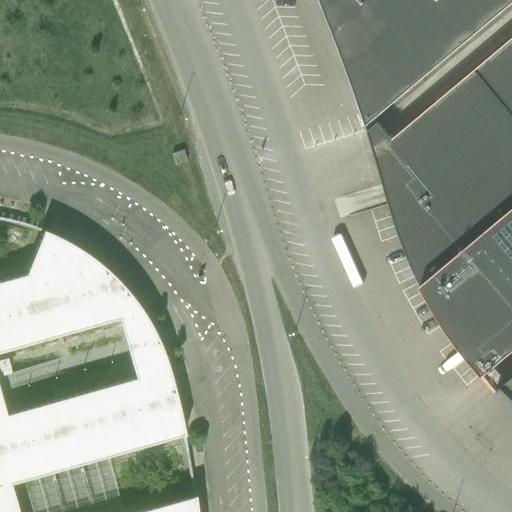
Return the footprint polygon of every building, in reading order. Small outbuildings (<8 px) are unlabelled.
[(367,131),(368,134),(370,134),(369,131),(379,123),(378,122),(369,130),(367,125),(511,2),(511,0),(319,0),(324,11),(327,9),(338,22),(331,28),(347,71),(352,67),(376,95),(360,109),(367,131)] [(370,134),(368,134),(389,204),(389,205),(392,216),(396,226),(399,236),(404,248),(409,261),(415,273),(421,286),(430,302),(439,318),(444,326),(453,339),(459,347),(470,361),(484,377),(487,375),(486,373),(511,350),(511,37),(392,139),(379,123),(369,131),(370,134)] [(171,155),(175,166),(186,162),(182,151),(171,155)] [(0,511),(195,511),(195,510),(194,496),(192,496),(192,497),(136,511),(17,511),(9,484),(182,435),(182,436),(184,435),(181,422),(178,408),(174,395),(171,382),(167,368),(162,353),(156,339),(149,325),(141,312),(133,301),(125,290),(116,280),(106,270),(95,261),(85,254),(75,247),(64,241),(53,235),(42,230),(41,232),(24,274),(0,281),(0,511)] [(497,387),(495,389),(496,389),(496,390),(498,392),(501,389),(511,398),(511,376),(498,388),(497,387)]
